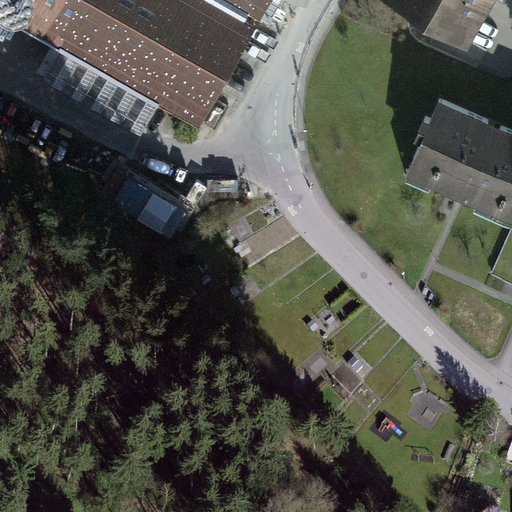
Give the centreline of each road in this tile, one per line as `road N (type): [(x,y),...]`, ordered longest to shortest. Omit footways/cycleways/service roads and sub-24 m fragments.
road 1 (residential): [(511,404),(451,363),(374,286),(298,197),(274,148),(280,86),(319,0)]
road 2 (track): [(0,410),(119,236)]
